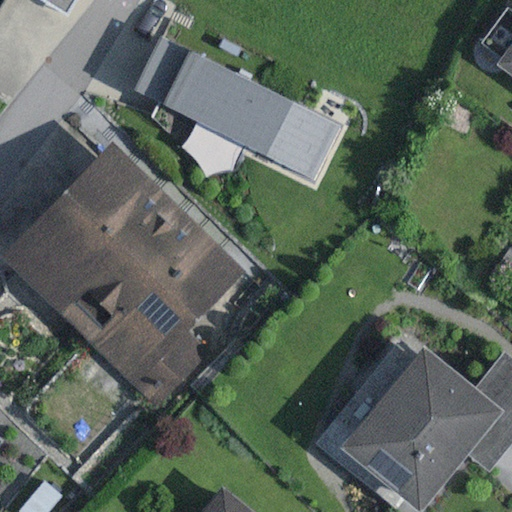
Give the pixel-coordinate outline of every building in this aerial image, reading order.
[(56,0),(74,11),(80,0),(56,0)] [(138,84),(169,100),(195,47),(164,32),(138,84)] [(511,46),(500,63),(511,70),(511,46)] [(351,124),(195,47),(169,100),(324,177),(351,124)] [(245,269),(110,145),(6,257),(163,400),(213,346),(191,327),(245,269)] [(475,391),(421,347),(341,446),(418,508),(470,445),(497,467),(511,449),(511,349),(510,348),(475,391)] [(255,511),(226,488),(207,511),(255,511)]
